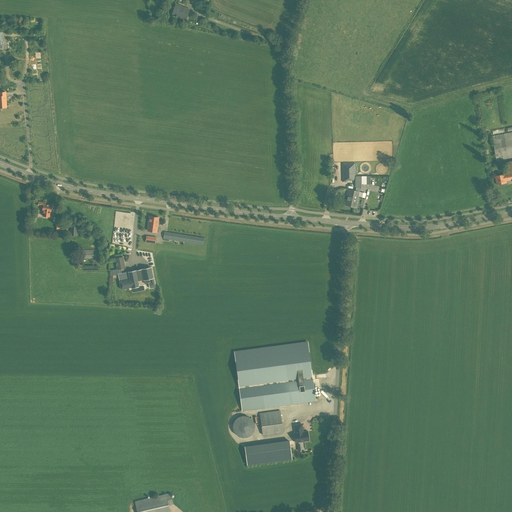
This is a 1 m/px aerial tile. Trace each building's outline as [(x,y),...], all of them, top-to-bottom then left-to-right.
[(186,19),(189,10),(175,5),(172,14),(186,19)] [(496,161),(511,157),(511,131),(492,136),(496,161)] [(511,180),(511,160),(507,162),(509,173),(505,174),(495,176),(497,185),(507,183),(506,181),(511,180),(511,181),(511,180)] [(356,179),(355,163),(342,163),(342,182),(347,182),(347,180),(354,180),(354,179),(356,179)] [(362,176),(362,184),(366,184),(370,184),(370,176),(366,176),(362,176)] [(353,198),(354,191),(348,189),(345,205),(353,207),(354,202),(352,202),(352,198),(353,198)] [(51,212),(52,205),(44,204),(44,202),(38,202),(38,206),(43,206),(42,211),(43,211),(43,216),(49,217),(50,212),(51,212)] [(157,232),(159,217),(149,216),(147,231),(157,232)] [(203,245),(204,238),(164,231),(163,239),(203,245)] [(82,258),(94,258),(94,250),(82,250),(82,258)] [(117,269),(125,268),(123,257),(115,258),(117,269)] [(138,281),(144,280),(145,284),(148,283),(149,288),(155,287),(151,267),(141,269),(135,270),(128,272),(118,274),(119,281),(121,289),(131,287),(131,288),(139,286),(138,281)] [(233,352),(241,410),(315,400),(307,342),(233,352)] [(262,435),(283,432),(280,410),(259,413),(262,435)] [(293,425),(295,442),(309,440),(308,431),(301,432),(300,424),(293,425)] [(306,442),(299,443),(300,452),(307,451),(306,442)] [(293,452),(276,452),(276,444),(270,445),(270,459),(293,458),(293,452)] [(137,511),(169,511),(168,505),(173,504),(170,493),(135,501),(137,511)]
